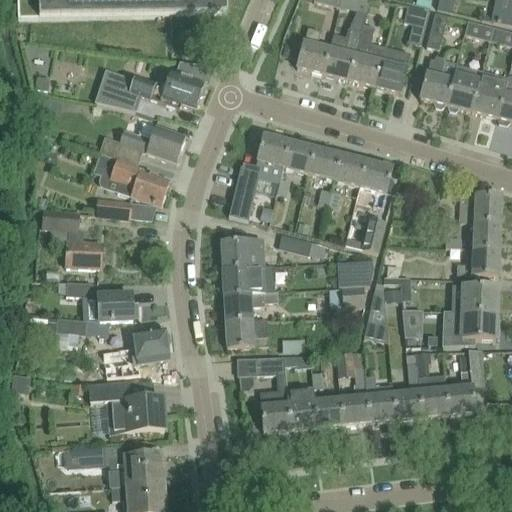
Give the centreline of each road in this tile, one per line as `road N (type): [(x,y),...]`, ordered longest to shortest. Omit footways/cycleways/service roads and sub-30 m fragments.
road 1 (residential): [(216,511),(178,257),(180,230),(224,111),(222,94)]
road 2 (residential): [(511,184),(222,94)]
road 3 (residential): [(290,511),(511,481)]
